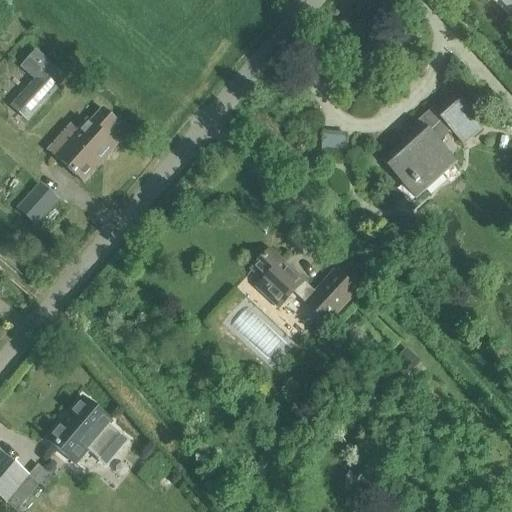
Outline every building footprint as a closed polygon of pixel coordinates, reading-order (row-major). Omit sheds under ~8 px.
[(26,122),(64,79),(35,53),(20,69),(34,81),(10,108),(26,122)] [(422,191),(453,163),(436,145),(451,132),(463,145),(481,128),(455,100),(437,116),(432,111),(415,126),(420,131),(384,164),(396,177),(403,170),(411,179),(410,181),(415,186),(416,185),(422,191)] [(88,124),(85,122),(77,131),(70,127),(47,152),(53,158),(82,184),(114,148),(104,139),(117,125),(101,110),(88,124)] [(39,185),(16,210),(34,226),(57,201),(39,185)] [(334,274),(314,295),(268,252),(251,271),(263,282),(257,289),(277,308),(293,291),(306,304),(304,305),(318,318),(327,309),(333,314),(343,303),(342,301),(352,290),(334,274)] [(407,352),(393,366),(404,377),(418,363),(407,352)] [(82,399),(46,442),(73,465),(85,451),(105,468),(126,442),(107,425),(109,422),(82,399)] [(0,500),(13,511),(15,511),(37,486),(0,454),(0,500)]
